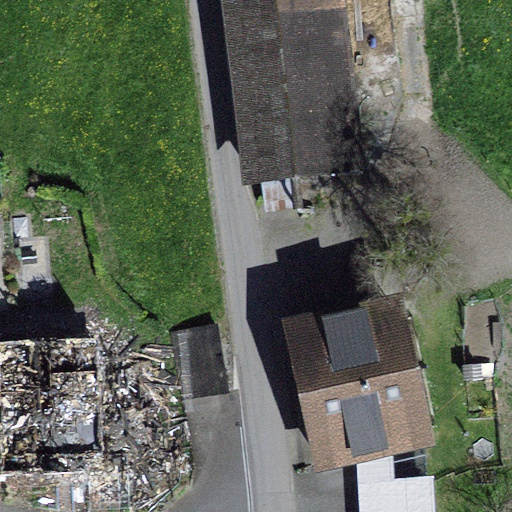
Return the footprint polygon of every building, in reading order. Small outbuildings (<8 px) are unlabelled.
[(221,0),(243,189),(365,173),(344,0),(221,0)] [(404,296),(283,322),(314,476),(358,467),(393,460),(437,451),(404,296)] [(0,491),(114,485),(111,330),(99,330),(98,310),(0,315),(0,491)] [(217,325),(169,333),(182,403),(230,395),(217,325)] [(393,460),(358,467),(359,511),(435,511),(433,479),(397,481),(393,460)]
